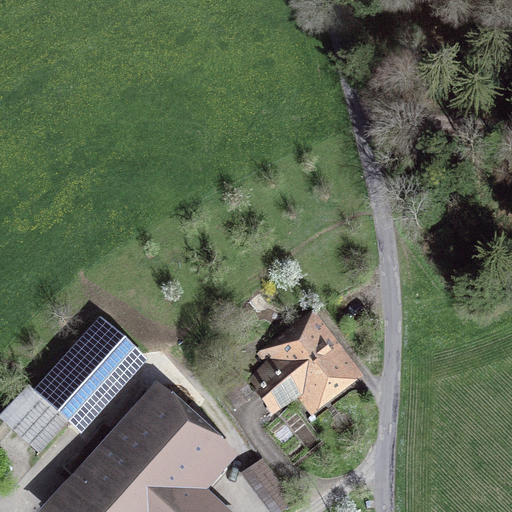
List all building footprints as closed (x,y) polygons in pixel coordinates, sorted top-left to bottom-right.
[(315,404),(348,378),(310,329),(307,332),(300,322),(254,359),(263,370),(252,379),(273,406),(300,385),(315,404)] [(73,424),(115,378),(83,349),(41,396),(70,421),(73,424)] [(2,418),(41,453),(69,423),(46,402),(30,388),(2,418)] [(217,511),(195,492),(226,458),(161,399),(59,511),(217,511)] [(292,501),(263,462),(248,474),(277,511),(292,501)]
